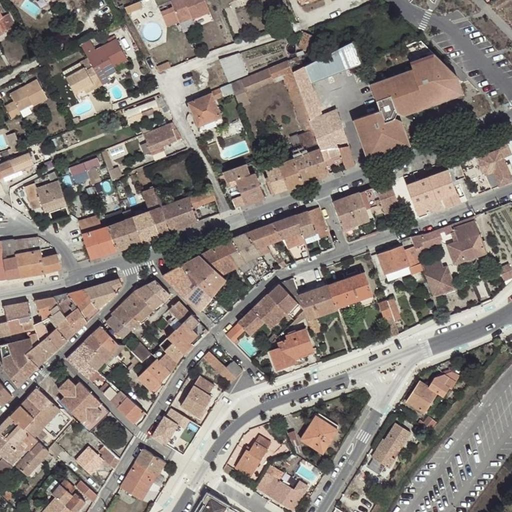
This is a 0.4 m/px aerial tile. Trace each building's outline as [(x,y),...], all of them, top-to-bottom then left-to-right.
[(190,13),(192,19),(193,20),(210,12),(205,0),(171,0),(170,0),(173,7),(161,12),(168,27),(179,22),(177,19),(190,13)] [(144,8),(141,2),(130,7),(133,12),(144,8)] [(6,21),(3,16),(0,10),(0,34),(15,26),(11,19),(6,21)] [(180,24),(192,19),(190,13),(177,19),(179,22),(180,24)] [(305,51),(309,49),(315,37),(304,32),(298,48),(305,51)] [(92,53),(87,55),(93,67),(102,85),(110,81),(108,77),(107,78),(102,69),(112,63),(115,67),(128,60),(117,39),(92,53)] [(350,69),(362,64),(353,41),(293,72),(318,142),(318,143),(321,149),(321,151),(327,150),(339,148),(349,146),(337,109),(322,115),(311,84),(350,69)] [(85,42),(81,44),(87,55),(92,53),(85,42)] [(242,51),(222,58),(230,80),(250,73),(242,51)] [(446,65),(433,52),(410,61),(413,68),(378,82),(374,92),(379,106),(381,111),(362,118),(358,128),(367,154),(376,158),(384,155),(384,154),(396,149),(397,151),(405,148),(409,138),(402,121),(394,119),(396,112),(404,115),(411,112),(410,108),(418,105),(419,109),(432,104),(431,100),(439,97),(440,100),(456,94),(460,85),(456,75),(442,81),(438,69),(446,65)] [(293,72),(289,60),(231,84),(236,97),(246,92),(274,81),(275,83),(285,79),(304,133),(298,136),(297,134),(290,137),(295,149),(302,147),(302,148),(305,148),(318,143),(318,142),(293,72)] [(102,85),(93,67),(87,70),(85,67),(83,68),(80,62),(63,72),(75,95),(84,90),(94,85),(96,88),(102,85)] [(117,72),(115,67),(112,63),(102,69),(107,78),(108,77),(117,72)] [(442,81),(456,75),(452,71),(446,65),(438,69),(442,81)] [(48,99),(37,79),(10,93),(14,101),(5,105),(12,119),(21,114),(19,111),(33,105),(33,107),(48,99)] [(94,85),(84,90),(86,94),(96,88),(94,85)] [(221,88),(211,92),(212,93),(188,103),(198,126),(205,124),(215,119),(222,117),(214,100),(224,96),(221,88)] [(246,92),(236,97),(241,108),(251,103),(246,92)] [(160,112),(156,100),(125,111),(128,119),(129,118),(131,123),(160,112)] [(402,121),(404,115),(396,112),(394,119),(402,121)] [(215,119),(205,124),(207,130),(218,126),(215,119)] [(173,130),(169,122),(144,133),(147,142),(141,145),(144,154),(151,151),(164,146),(182,138),(177,129),(173,130)] [(13,152),(21,149),(15,132),(7,135),(12,148),(13,152)] [(511,154),(507,142),(498,145),(499,149),(486,155),(485,153),(477,157),(491,190),(511,181),(511,179),(503,158),(511,154)] [(164,146),(151,151),(152,155),(165,149),(164,146)] [(356,165),(349,146),(339,148),(341,154),(346,169),(356,165)] [(335,155),(341,154),(339,148),(321,151),(324,158),(329,156),(335,155)] [(102,151),(101,151),(104,159),(109,158),(106,149),(102,151)] [(321,149),(307,154),(317,179),(331,175),(324,158),(321,151),(321,149)] [(0,178),(3,177),(12,173),(16,172),(22,169),(34,164),(29,152),(11,160),(11,159),(3,163),(1,159),(0,159),(0,178)] [(307,154),(295,159),(304,184),(317,179),(307,154)] [(341,154),(335,155),(340,171),(346,169),(341,154)] [(71,167),(79,184),(103,173),(96,157),(71,167)] [(279,165),(289,190),(304,184),(295,159),(279,165)] [(246,164),(224,172),(228,183),(236,180),(250,175),(246,164)] [(266,178),(272,195),(273,195),(289,190),(279,165),(266,170),(269,177),(266,178)] [(108,171),(112,180),(122,175),(119,166),(108,171)] [(12,173),(3,177),(5,182),(23,174),(22,169),(16,172),(12,173)] [(446,208),(461,203),(448,170),(408,185),(418,218),(428,215),(423,205),(425,204),(430,214),(444,209),(440,199),(442,198),(446,208)] [(56,171),(48,174),(51,180),(58,178),(56,171)] [(236,180),(246,205),(265,198),(255,173),(250,175),(236,180)] [(45,212),(67,204),(59,181),(37,188),(35,183),(26,187),(30,201),(40,198),(43,207),(45,212)] [(401,208),(391,182),(375,187),(383,207),(385,214),(401,208)] [(368,212),(383,207),(375,187),(334,202),(343,229),(353,225),(370,219),(368,212)] [(150,212),(159,236),(170,232),(161,207),(154,189),(142,193),(150,212)] [(161,207),(170,232),(197,222),(192,208),(217,200),(213,189),(161,207)] [(40,198),(30,201),(33,210),(43,207),(40,198)] [(320,207),(297,215),(306,241),(307,243),(330,235),(320,207)] [(133,217),(142,242),(159,236),(150,212),(133,217)] [(132,213),(124,216),(125,219),(134,245),(142,242),(133,217),(132,213)] [(78,222),(91,259),(117,251),(108,225),(103,227),(99,215),(78,222)] [(306,241),(297,215),(274,224),(283,239),(292,235),(297,245),(306,241)] [(125,219),(108,225),(117,251),(134,245),(125,219)] [(487,253),(475,221),(454,228),(458,241),(448,245),(455,264),(466,260),(469,260),(471,260),(473,259),(475,258),(477,257),(487,253)] [(283,239),(274,224),(260,229),(275,256),(281,267),(287,265),(273,242),(283,239)] [(275,256),(260,229),(248,233),(262,255),(266,253),(270,259),(275,256)] [(262,255),(248,233),(234,239),(240,250),(231,254),(239,266),(250,261),(260,276),(271,270),(262,255)] [(283,239),(288,249),(297,245),(292,235),(283,239)] [(29,252),(41,249),(39,237),(27,238),(29,252)] [(29,252),(27,238),(14,240),(17,254),(29,252)] [(0,280),(21,277),(17,254),(14,240),(14,239),(0,240),(0,280)] [(240,250),(234,239),(212,249),(219,261),(228,256),(236,268),(239,266),(231,254),(240,250)] [(410,266),(402,245),(379,254),(386,275),(410,266)] [(43,258),(41,249),(29,252),(32,275),(42,274),(47,272),(62,268),(58,254),(43,258)] [(219,261),(212,249),(200,256),(216,270),(221,275),(236,268),(228,256),(219,261)] [(29,252),(17,254),(21,277),(32,275),(29,252)] [(419,259),(423,270),(442,263),(438,253),(419,259)] [(199,283),(216,270),(200,256),(182,266),(199,283)] [(423,270),(432,292),(454,284),(446,262),(442,263),(423,270)] [(511,271),(508,265),(499,269),(501,275),(511,271)] [(199,283),(182,266),(162,276),(199,312),(212,296),(199,283)] [(226,280),(221,275),(216,270),(199,283),(212,296),(226,280)] [(366,272),(329,285),(337,308),(373,295),(366,272)] [(120,278),(85,289),(90,295),(89,296),(99,309),(117,293),(123,285),(120,278)] [(156,279),(147,284),(163,302),(171,295),(156,279)] [(299,295),(293,279),(280,283),(303,308),(299,295)] [(303,308),(280,283),(269,294),(277,303),(286,314),(287,315),(294,322),(305,312),(303,308)] [(163,302),(147,284),(135,291),(145,301),(154,310),(163,302)] [(337,308),(329,285),(299,295),(303,308),(305,312),(313,335),(321,332),(316,317),(338,310),(337,308)] [(90,295),(85,289),(68,293),(78,307),(89,296),(90,295)] [(145,301),(135,291),(121,305),(131,314),(140,307),(145,301)] [(55,297),(67,316),(78,307),(68,293),(55,297)] [(269,294),(239,323),(245,330),(251,336),(265,323),(270,328),(286,314),(277,303),(269,294)] [(67,316),(77,330),(101,311),(99,309),(89,296),(78,307),(67,316)] [(55,297),(35,301),(42,316),(44,322),(47,320),(49,322),(52,320),(55,324),(67,316),(55,297)] [(394,298),(387,300),(393,315),(393,316),(400,313),(394,298)] [(393,315),(387,300),(380,303),(385,318),(393,315)] [(147,315),(154,310),(145,301),(140,307),(147,315)] [(192,314),(179,301),(169,310),(174,315),(182,323),(192,314)] [(4,307),(5,312),(8,321),(8,322),(21,318),(22,323),(33,320),(29,302),(4,307)] [(139,323),(131,314),(121,305),(112,314),(114,315),(130,331),(139,323)] [(140,307),(131,314),(139,323),(147,315),(140,307)] [(208,332),(192,314),(182,323),(175,329),(169,335),(167,337),(173,342),(165,350),(178,361),(184,353),(185,354),(208,332)] [(130,331),(114,315),(107,322),(122,338),(130,331)] [(175,329),(182,323),(174,315),(167,322),(169,323),(175,329)] [(389,331),(397,327),(393,316),(393,315),(385,318),(389,331)] [(33,320),(22,323),(25,331),(28,330),(30,338),(33,347),(50,334),(44,322),(42,316),(34,324),(33,320)] [(57,327),(68,339),(77,330),(67,316),(55,324),(57,327)] [(21,318),(8,322),(12,334),(25,331),(22,323),(21,318)] [(8,322),(0,323),(0,336),(12,334),(8,322)] [(169,335),(175,329),(169,323),(164,329),(169,335)] [(245,330),(239,323),(226,334),(233,341),(245,330)] [(119,343),(102,326),(93,334),(112,353),(119,345),(119,343)] [(50,334),(33,347),(26,354),(39,366),(68,339),(57,327),(50,334)] [(284,363),(295,359),(314,352),(306,328),(286,335),(288,339),(278,342),(280,347),(270,351),(277,370),(286,367),(284,363)] [(112,353),(93,334),(85,342),(97,352),(88,361),(97,369),(112,353)] [(161,347),(165,350),(173,342),(167,337),(160,345),(161,347)] [(97,352),(85,342),(76,351),(88,361),(97,352)] [(15,360),(8,343),(1,345),(4,368),(18,386),(28,377),(15,360)] [(150,351),(143,343),(133,351),(137,355),(141,360),(150,351)] [(112,353),(116,357),(126,344),(120,344),(119,345),(112,353)] [(171,372),(178,361),(165,350),(161,347),(153,355),(157,359),(171,372)] [(202,357),(212,366),(219,360),(210,350),(202,357)] [(107,378),(101,373),(97,369),(88,361),(76,351),(67,359),(88,379),(93,373),(97,377),(103,382),(107,378)] [(142,361),(151,353),(150,351),(141,360),(142,361)] [(101,373),(116,357),(112,353),(97,369),(101,373)] [(15,360),(28,377),(39,366),(26,354),(15,360)] [(135,365),(141,360),(137,355),(131,360),(135,365)] [(171,372),(157,359),(138,377),(152,391),(171,372)] [(220,374),(230,383),(244,370),(234,359),(227,367),(220,374)] [(212,366),(220,374),(227,367),(219,360),(212,366)] [(452,371),(451,373),(442,376),(434,378),(428,388),(419,383),(406,403),(424,414),(437,393),(444,397),(449,388),(452,389),(461,376),(452,371)] [(93,373),(88,379),(93,382),(97,377),(93,373)] [(196,386),(211,395),(217,386),(202,376),(196,386)] [(90,433),(111,411),(81,381),(76,385),(69,378),(58,388),(65,396),(60,401),(81,421),(79,423),(90,433)] [(13,396),(0,382),(0,403),(2,405),(13,396)] [(108,382),(100,390),(104,393),(112,386),(108,382)] [(122,390),(114,383),(112,386),(104,393),(111,400),(122,390)] [(196,386),(194,385),(181,405),(200,417),(213,396),(211,395),(196,386)] [(61,409),(38,388),(28,397),(42,410),(25,429),(34,437),(61,409)] [(111,400),(134,423),(145,411),(122,390),(111,400)] [(42,410),(28,397),(11,416),(25,429),(42,410)] [(202,427),(170,406),(165,415),(172,421),(182,427),(196,436),(202,427)] [(172,421),(165,415),(157,429),(165,434),(172,421)] [(416,423),(429,432),(438,422),(430,415),(424,422),(420,419),(416,423)] [(38,440),(34,437),(25,429),(11,416),(0,426),(0,432),(25,455),(38,440)] [(323,454),(339,430),(316,416),(301,439),(323,454)] [(399,445),(402,447),(412,433),(396,423),(385,440),(383,438),(377,449),(372,457),(390,469),(396,460),(392,457),(396,450),(399,445)] [(196,436),(182,427),(176,436),(191,445),(196,436)] [(165,434),(157,429),(152,436),(161,441),(165,434)] [(295,431),(287,433),(295,454),(302,452),(295,431)] [(25,455),(0,432),(0,455),(3,459),(12,466),(14,465),(15,465),(25,455)] [(250,451),(246,449),(236,467),(251,476),(272,443),(259,435),(252,448),(250,451)] [(40,442),(38,440),(25,455),(15,465),(18,468),(28,476),(50,451),(40,442)] [(120,460),(120,459),(104,445),(99,451),(103,455),(102,457),(114,469),(120,460)] [(153,482),(165,462),(144,448),(120,487),(138,498),(149,479),(153,482)] [(3,459),(0,462),(0,477),(2,479),(12,466),(3,459)] [(265,493),(275,477),(273,475),(262,492),(265,493)] [(294,489),(275,477),(265,493),(294,511),(309,487),(300,481),(294,489)] [(72,509),(75,511),(76,511),(86,502),(73,491),(76,487),(66,479),(62,485),(56,480),(47,489),(56,497),(72,509)] [(142,500),(153,482),(149,479),(138,498),(142,500)] [(94,502),(98,495),(82,481),(77,486),(94,502)] [(9,500),(14,495),(8,490),(3,495),(9,500)] [(195,511),(223,511),(226,506),(206,494),(195,511)] [(69,511),(72,509),(56,497),(41,511),(69,511)]
